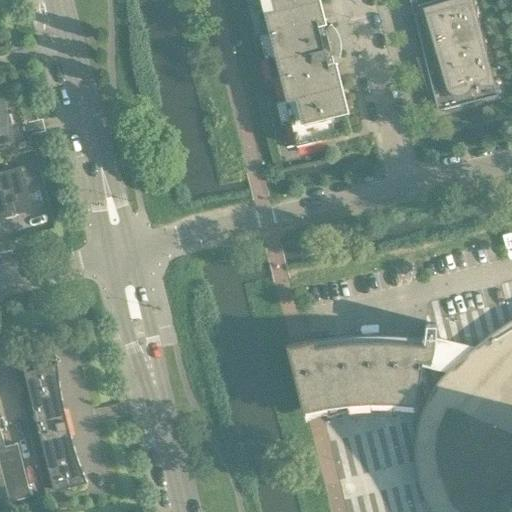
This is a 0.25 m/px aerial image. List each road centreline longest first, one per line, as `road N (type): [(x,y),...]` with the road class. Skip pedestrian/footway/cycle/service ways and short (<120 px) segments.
road 1 (residential): [(122,250),(401,184)]
road 2 (tertiary): [(186,511),(122,250)]
road 3 (tertiary): [(122,250),(58,0)]
road 4 (residential): [(310,315),(511,263)]
road 5 (residential): [(401,184),(356,0)]
road 6 (residential): [(5,278),(122,250)]
